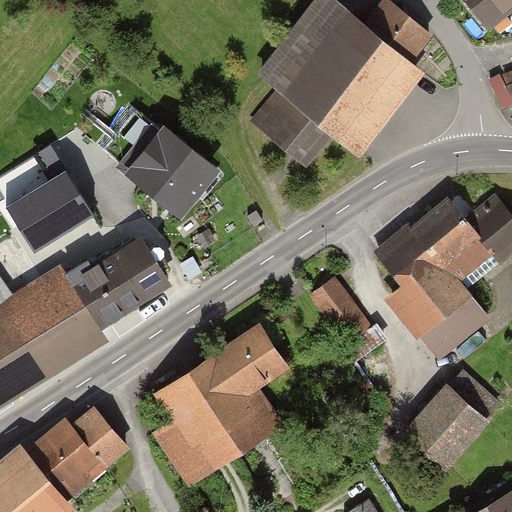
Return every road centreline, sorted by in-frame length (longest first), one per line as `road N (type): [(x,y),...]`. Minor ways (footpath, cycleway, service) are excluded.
road 1 (tertiary): [(0,437),(394,176),(428,159),(483,149)]
road 2 (residential): [(423,0),(468,64),(483,149)]
